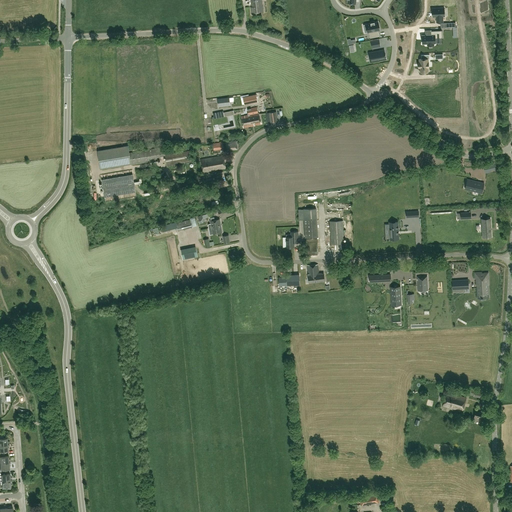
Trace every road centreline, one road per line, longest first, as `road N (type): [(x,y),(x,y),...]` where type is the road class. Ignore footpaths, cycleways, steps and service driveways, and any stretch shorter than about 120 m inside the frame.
road 1 (unclassified): [(510,259),(250,256),(236,188),(238,153),(264,130),(352,110),(373,94)]
road 2 (unclassified): [(111,35),(246,31),(311,53),(373,94)]
road 3 (unclassified): [(495,511),(510,259)]
road 4 (primary): [(82,511),(67,321),(52,281)]
road 5 (unclassified): [(511,148),(462,155),(373,94)]
road 6 (tertiary): [(30,222),(64,179),(67,77)]
